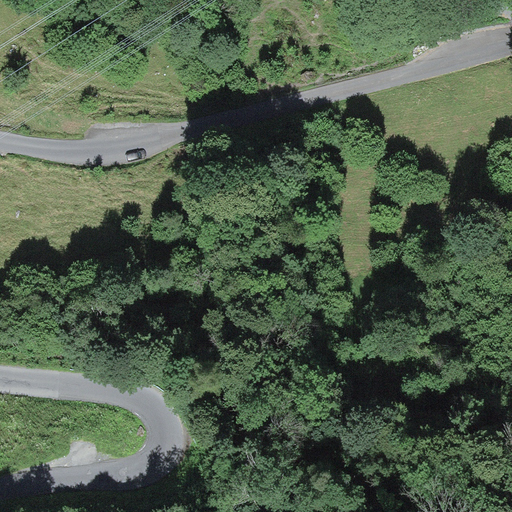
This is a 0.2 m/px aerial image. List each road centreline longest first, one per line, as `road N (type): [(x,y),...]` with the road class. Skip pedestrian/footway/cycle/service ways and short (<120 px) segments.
road 1 (unclassified): [(511,43),(77,153),(0,139)]
road 2 (unclassified): [(0,376),(122,389),(155,403),(171,434),(167,452),(153,463),(0,492)]
